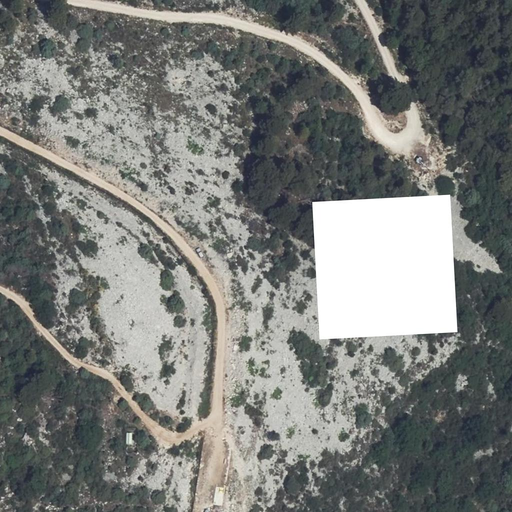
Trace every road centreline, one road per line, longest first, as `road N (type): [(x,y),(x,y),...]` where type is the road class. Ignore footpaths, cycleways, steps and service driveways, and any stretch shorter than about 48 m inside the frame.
road 1 (track): [(359,0),(414,120),(409,139),(390,142),(361,91),(316,53),(265,29),(66,0)]
road 2 (track): [(216,421),(221,319),(189,251),(147,212),(0,129)]
road 3 (track): [(216,421),(163,436),(113,379),(69,353),(0,288)]
